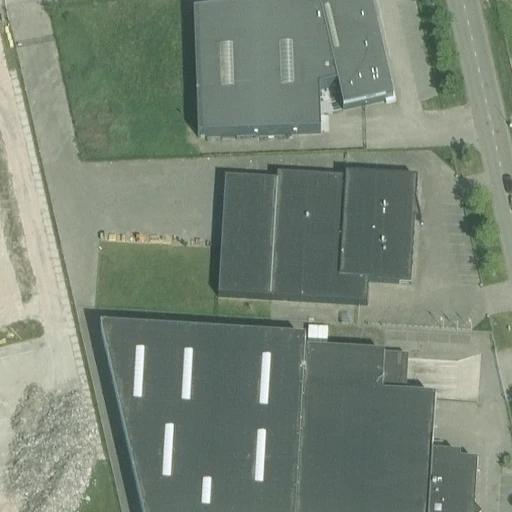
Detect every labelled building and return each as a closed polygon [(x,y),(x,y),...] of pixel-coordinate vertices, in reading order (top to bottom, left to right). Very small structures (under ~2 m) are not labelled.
[(341,0),(307,0),(193,15),(198,139),(321,135),(319,91),(337,87),(343,112),(385,102),(386,106),(395,103),(376,21),(375,22),(371,5),(342,8),(341,0)] [(0,372),(67,357),(0,70),(0,372)] [(417,182),(345,178),(345,182),(277,178),(277,184),(225,181),(218,299),(367,307),(369,283),(411,286),(415,225),(421,225),(416,204),(417,182)] [(294,511),(304,353),(305,344),(100,331),(141,511),(294,511)] [(384,358),(304,353),(294,511),(474,511),(477,466),(460,465),(460,459),(432,457),(435,402),(382,399),(384,358)]
